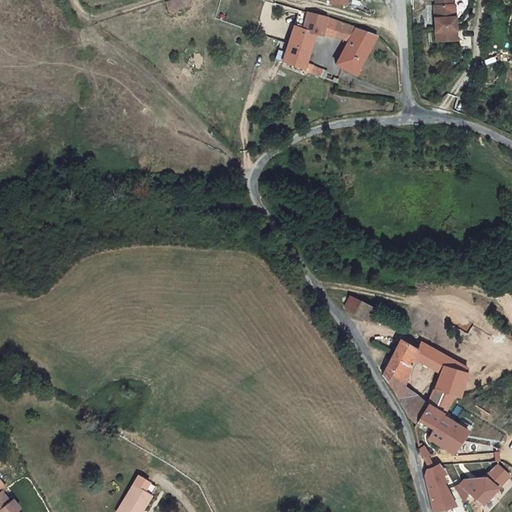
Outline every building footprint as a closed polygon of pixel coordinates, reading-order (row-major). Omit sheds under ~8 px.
[(189,0),(171,0),(166,2),(169,11),(191,5),(189,0)] [(433,2),(435,37),(452,37),(451,2),(433,2)] [(308,13),(298,10),(292,27),(303,29),(308,13)] [(308,13),(303,29),(315,33),(321,35),(326,18),(308,13)] [(351,45),(360,30),(326,18),(321,35),(351,45)] [(287,43),(309,50),(315,33),(303,29),(292,27),(287,43)] [(376,36),(360,30),(351,45),(348,51),(343,49),(334,65),(353,75),(376,36)] [(305,62),(309,50),(287,43),(280,62),(294,67),(319,77),(322,69),(305,62)] [(347,310),(354,315),(363,301),(355,296),(347,310)] [(369,323),(376,308),(363,301),(354,315),(369,323)] [(400,339),(384,374),(391,385),(399,400),(399,401),(406,388),(398,381),(406,365),(412,367),(415,362),(413,361),(415,357),(415,356),(418,349),(400,339)] [(422,342),(418,349),(415,356),(415,357),(419,360),(427,345),(422,342)] [(419,360),(434,369),(442,353),(427,345),(419,360)] [(470,368),(448,357),(442,353),(434,369),(441,373),(444,364),(468,372),(470,368)] [(434,389),(454,396),(460,397),(468,372),(444,364),(441,373),(434,389)] [(409,416),(422,401),(406,388),(399,401),(409,416)] [(428,405),(448,416),(454,396),(434,389),(428,405)] [(428,405),(422,401),(409,416),(415,426),(419,422),(428,405)] [(428,405),(419,422),(434,432),(429,439),(453,454),(468,430),(447,418),(448,416),(428,405)] [(434,432),(419,422),(415,426),(413,428),(416,443),(422,441),(429,439),(434,432)] [(426,453),(422,441),(416,443),(419,455),(426,453)] [(456,462),(504,460),(504,452),(456,455),(456,462)] [(424,475),(432,511),(442,511),(454,509),(440,478),(445,475),(439,466),(424,475)] [(454,488),(445,475),(440,478),(454,509),(466,507),(471,499),(460,486),(454,488)] [(140,511),(150,496),(144,492),(150,482),(139,476),(133,486),(116,511),(140,511)] [(499,490),(486,479),(484,478),(477,486),(472,497),(487,507),(499,490)] [(465,484),(460,486),(471,499),(472,497),(477,486),(471,481),(467,486),(465,484)] [(1,482),(0,482),(0,511),(17,511),(19,511),(12,501),(9,503),(2,494),(7,490),(1,482)] [(144,492),(150,496),(157,487),(150,482),(144,492)]
